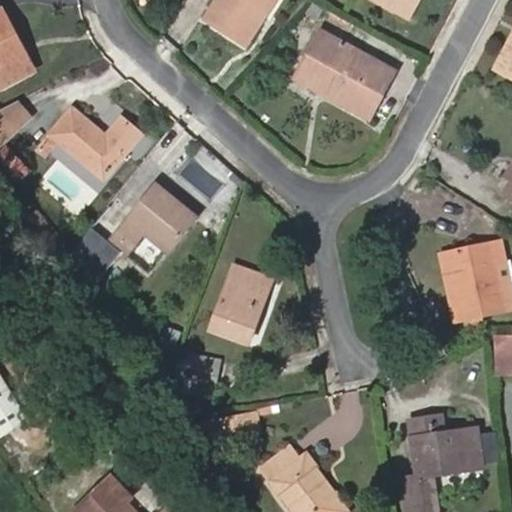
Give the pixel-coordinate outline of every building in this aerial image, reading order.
[(247,45),(266,16),(257,11),(264,0),(217,0),(206,19),(247,45)] [(264,0),(257,11),(266,16),(276,0),(264,0)] [(380,0),(404,13),(410,0),(380,0)] [(419,0),(410,0),(404,13),(410,17),(419,0)] [(0,87),(26,73),(5,35),(15,30),(5,10),(0,12),(0,87)] [(15,30),(5,35),(26,73),(36,68),(15,30)] [(322,30),(305,62),(335,79),(327,93),(372,117),(396,71),(322,30)] [(511,35),(495,68),(511,76),(511,35)] [(297,76),(327,93),(335,79),(305,62),(297,76)] [(0,141),(26,123),(12,103),(0,109),(0,141)] [(66,119),(50,106),(26,134),(47,153),(60,139),(105,177),(143,131),(124,115),(108,135),(75,108),(66,119)] [(158,185),(112,241),(128,253),(147,230),(171,249),(196,217),(158,185)] [(108,237),(96,227),(76,251),(89,261),(108,237)] [(131,254),(147,267),(160,251),(144,238),(131,254)] [(506,312),(496,264),(507,261),(503,241),(450,252),(464,320),(506,312)] [(456,322),(464,320),(450,252),(442,254),(456,322)] [(511,283),(507,261),(496,264),(506,312),(511,310),(511,283)] [(250,342),(256,327),(248,323),(261,285),(232,274),(213,328),(250,342)] [(261,285),(248,323),(256,327),(270,288),(261,285)] [(511,334),(494,334),(493,375),(511,375),(511,334)] [(180,365),(175,386),(218,395),(221,374),(180,365)] [(0,368),(0,435),(2,438),(31,420),(0,368)] [(254,430),(251,414),(204,424),(215,439),(254,430)] [(434,416),(437,434),(446,433),(443,415),(434,416)] [(479,428),(446,433),(437,434),(434,416),(411,420),(419,477),(404,479),(408,511),(439,511),(434,475),(485,467),(479,428)] [(290,447),(264,467),(298,511),(347,511),(349,511),(308,456),(301,461),(290,447)] [(137,511),(128,502),(134,496),(115,476),(75,511),(137,511)]
